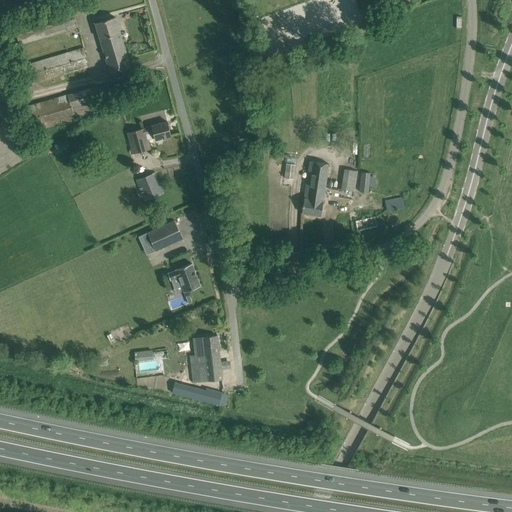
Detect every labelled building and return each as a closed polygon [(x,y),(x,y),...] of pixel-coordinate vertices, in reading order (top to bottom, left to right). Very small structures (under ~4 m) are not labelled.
[(42,0),(20,0),(23,8),(43,3),(42,0)] [(350,0),(353,26),(364,25),(361,0),(350,0)] [(377,0),(371,5),(380,18),(396,7),(394,4),(399,1),(398,0),(377,0)] [(13,26),(19,45),(77,28),(72,9),(13,26)] [(96,23),(111,74),(130,68),(115,17),(96,23)] [(28,64),(34,84),(89,67),(83,48),(28,64)] [(3,75),(0,76),(0,100),(10,98),(3,75)] [(25,105),(32,130),(105,109),(97,84),(25,105)] [(144,128),(128,132),(134,154),(150,149),(146,134),(153,132),(155,140),(156,139),(156,141),(158,142),(162,141),(164,139),(163,137),(171,135),(167,121),(151,126),(144,128)] [(310,161),(306,185),(325,188),(329,164),(310,161)] [(283,177),(293,179),(295,164),(285,163),(283,177)] [(354,190),(357,171),(357,170),(343,168),(340,188),(354,190)] [(357,171),(354,190),(354,191),(367,192),(369,173),(360,172),(357,171)] [(136,180),(145,200),(163,193),(155,172),(136,180)] [(306,185),(304,198),(302,213),(321,216),(323,201),(325,188),(306,185)] [(385,201),(387,210),(404,207),(402,198),(385,201)] [(355,221),(357,231),(377,227),(375,217),(355,221)] [(174,220),(147,233),(151,241),(155,251),(183,238),(174,220)] [(147,233),(139,237),(142,244),(151,241),(147,233)] [(175,270),(167,273),(170,280),(171,280),(179,277),(183,291),(184,292),(200,286),(192,263),(175,269),(175,270)] [(196,364),(191,364),(193,383),(222,379),(221,369),(220,361),(217,335),(193,338),(196,364)] [(168,389),(169,392),(179,390),(176,375),(166,378),(168,389)] [(195,398),(206,401),(219,404),(222,393),(222,392),(206,388),(205,390),(198,388),(195,398)]
